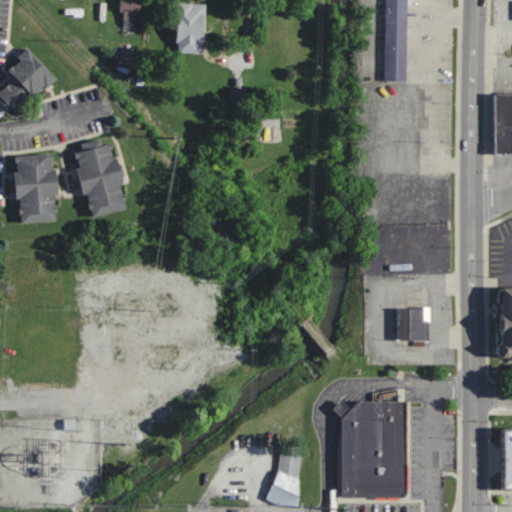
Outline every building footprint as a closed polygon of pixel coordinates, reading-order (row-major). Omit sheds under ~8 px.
[(137,12),(145,12),(144,0),(122,0),(123,29),(137,29),(137,12)] [(407,0),(385,0),(386,82),(408,82),(407,0)] [(205,4),(178,3),(177,53),(204,53),(205,4)] [(8,69),(16,78),(0,92),(0,98),(15,115),(55,78),(30,50),(8,69)] [(511,152),(491,152),(491,92),(511,92),(511,152)] [(90,218),(127,211),(115,145),(78,152),(90,218)] [(19,223),(60,221),(56,154),(16,157),(19,223)] [(511,352),(509,352),(505,355),(499,355),(495,351),(495,345),(499,340),(498,303),(498,286),(511,286),(511,352)] [(429,304),(429,320),(427,320),(427,338),(395,338),(396,306),(420,306),(420,304),(429,304)] [(338,414),(356,397),(404,397),(404,490),(398,494),(338,494),(338,414)] [(511,426),(511,487),(501,487),(500,427),(511,426)] [(301,446),(277,445),(275,504),(299,505),(301,446)]
